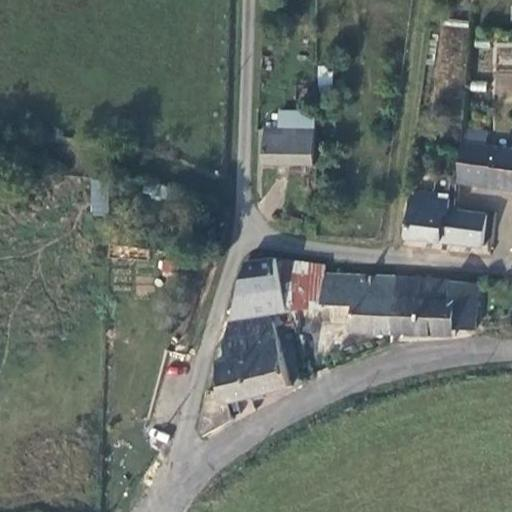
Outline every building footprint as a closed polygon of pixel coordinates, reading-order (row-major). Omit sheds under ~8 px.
[(434,83),(463,86),(470,25),(459,23),(457,42),(439,40),(434,83)] [(511,70),(494,70),(493,92),(511,92),(511,70)] [(283,109),(283,128),(313,128),(313,110),(283,109)] [(262,128),(262,163),(312,164),(313,128),(283,128),(262,128)] [(457,183),(511,190),(511,150),(460,143),(457,183)] [(107,214),(107,180),(90,180),(90,214),(107,214)] [(408,197),(404,237),(480,246),(483,215),(446,214),(448,200),(437,200),(437,193),(419,193),(419,198),(408,197)] [(229,315),(286,303),(277,259),(247,262),(237,288),(229,315)] [(354,330),(392,332),(394,278),(324,275),(324,265),(308,262),(307,299),(354,301),(354,330)] [(476,325),(479,283),(394,278),(392,332),(452,334),(475,330),(476,325)] [(221,388),(210,389),(206,401),(199,432),(205,436),(232,418),(230,400),(245,398),(270,392),(289,381),(278,324),(271,326),(269,314),(228,321),(224,343),(218,348),(218,361),(221,388)]
